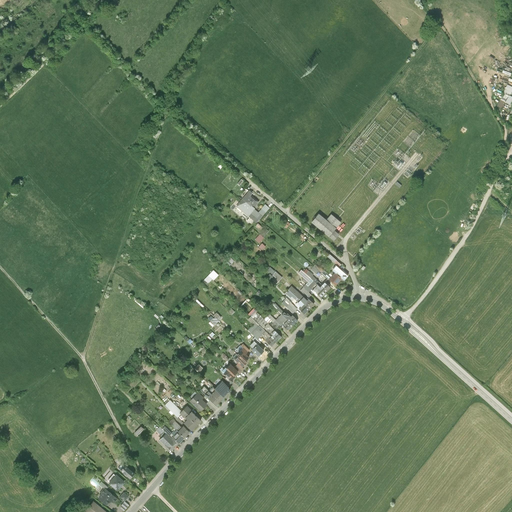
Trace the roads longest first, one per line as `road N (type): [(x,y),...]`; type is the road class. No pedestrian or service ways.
road 1 (tertiary): [(130,511),(321,309),(356,295),(402,320),(511,420)]
road 2 (track): [(167,107),(82,358)]
road 3 (track): [(286,212),(442,27)]
road 4 (track): [(416,0),(456,41),(506,131),(510,155)]
road 5 (track): [(286,212),(167,107)]
road 6 (track): [(82,358),(151,488)]
road 7 (track): [(0,267),(82,358)]
road 8 (track): [(87,21),(0,107)]
